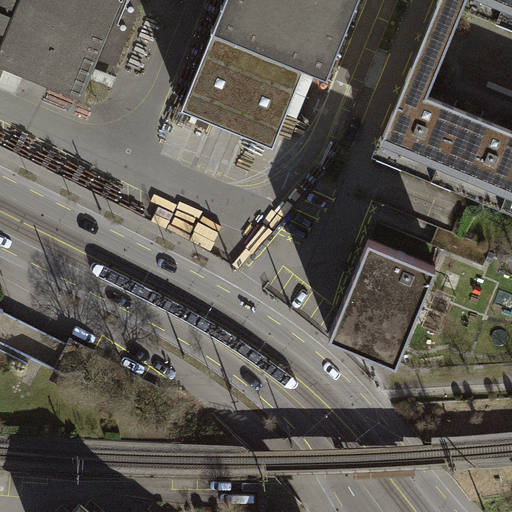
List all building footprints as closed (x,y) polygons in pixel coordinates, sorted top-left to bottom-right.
[(0,0),(0,62),(0,61),(1,61),(2,59),(26,69),(25,70),(79,92),(117,0),(0,0)] [(125,0),(101,61),(117,67),(144,0),(125,0)] [(304,67),(327,76),(357,0),(224,0),(182,106),(273,143),(304,67)] [(466,0),(473,0),(500,11),(504,0),(438,0),(430,21),(454,30),(466,0)] [(511,0),(504,0),(500,11),(511,15),(511,0)] [(441,62),(454,30),(430,21),(417,53),(441,62)] [(379,145),(436,168),(461,108),(428,94),(441,62),(417,53),(379,145)] [(0,86),(16,93),(25,70),(26,69),(2,59),(1,61),(0,61),(0,62),(0,86)] [(304,71),(281,125),(293,130),(315,75),(304,71)] [(511,179),(511,128),(461,108),(436,168),(505,197),(511,179)] [(369,238),(329,334),(397,362),(436,265),(369,238)] [(68,343),(3,310),(0,315),(0,342),(65,376),(87,370),(96,351),(70,338),(68,343)]
